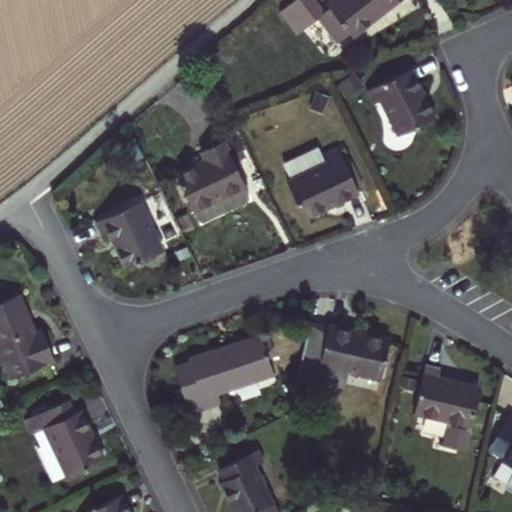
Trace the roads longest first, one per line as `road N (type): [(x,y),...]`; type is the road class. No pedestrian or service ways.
road 1 (residential): [(26,197),(257,0)]
road 2 (residential): [(331,259),(101,339)]
road 3 (residential): [(494,134),(453,201),(426,221),(331,259)]
road 4 (residential): [(511,350),(331,259)]
road 5 (residential): [(101,339),(181,511)]
road 6 (residential): [(101,339),(26,197)]
road 7 (residential): [(494,134),(459,50),(511,27)]
